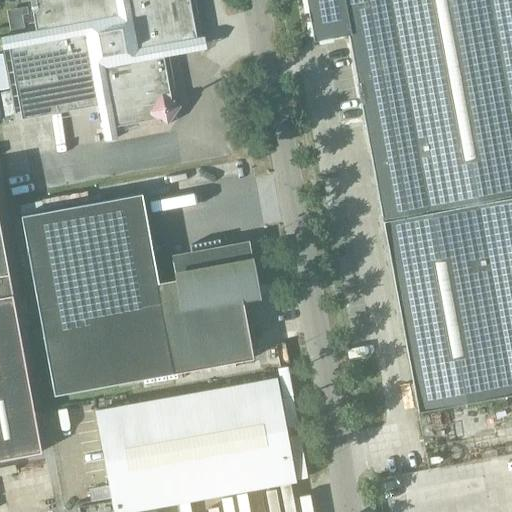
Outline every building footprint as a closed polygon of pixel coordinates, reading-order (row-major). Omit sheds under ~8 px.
[(36,31),(190,4),(189,0),(36,0),(38,9),(35,12),(33,13),(36,31)] [(511,0),(304,0),(313,42),(349,36),(420,413),(511,395),(511,0)] [(14,78),(162,52),(161,46),(197,39),(190,4),(36,31),(1,38),(3,50),(9,49),(14,78)] [(181,108),(172,101),(162,52),(14,78),(22,120),(98,106),(104,142),(117,140),(115,127),(158,119),(167,126),(181,108)] [(158,284),(141,194),(21,217),(54,396),(253,359),(242,300),(260,297),(253,263),(235,266),(233,255),(173,266),(176,280),(158,284)] [(10,296),(0,235),(0,460),(41,453),(12,295),(10,296)] [(147,511),(146,507),(294,481),(275,380),(96,413),(112,498),(75,505),(76,511),(147,511)]
